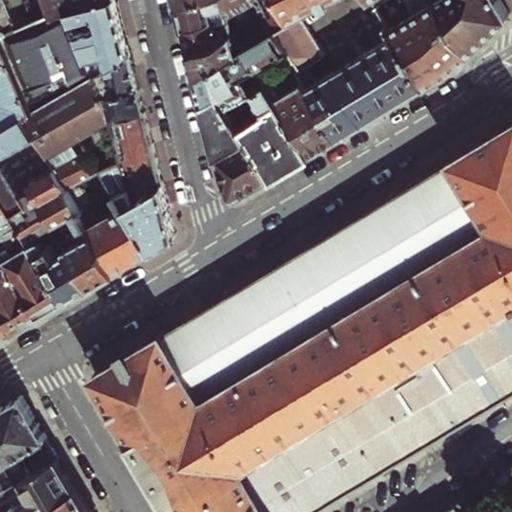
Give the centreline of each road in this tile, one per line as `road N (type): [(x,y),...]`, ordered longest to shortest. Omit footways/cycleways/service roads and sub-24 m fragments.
road 1 (tertiary): [(212,252),(511,74)]
road 2 (residential): [(212,252),(149,0)]
road 3 (tertiary): [(38,352),(212,252)]
road 4 (residential): [(38,352),(131,511)]
road 5 (residential): [(511,428),(383,511)]
